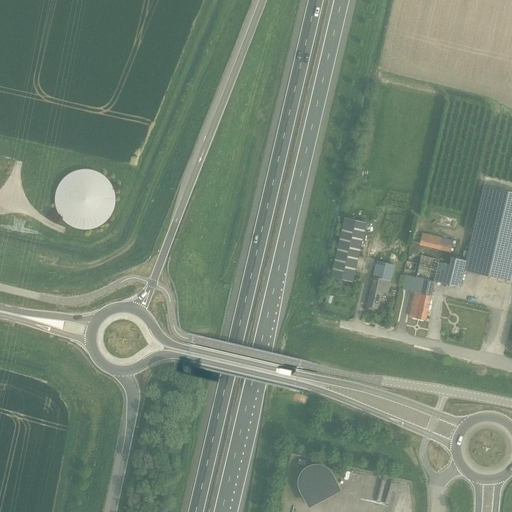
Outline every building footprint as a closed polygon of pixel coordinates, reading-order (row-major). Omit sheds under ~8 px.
[(116,202),(116,200),(116,197),(115,194),(115,192),(114,189),(113,187),(112,185),(110,182),(109,180),(107,178),(105,177),(103,175),(101,174),(98,172),(96,171),(93,171),(91,170),(88,170),(85,169),(83,170),(80,170),(78,171),(75,171),(73,172),(70,174),(68,175),(66,177),(64,178),(62,180),(61,182),(59,185),(58,187),(57,189),(56,192),(56,194),(55,197),(55,200),(55,202),(56,205),(56,207),(57,210),(58,212),(59,215),(61,217),(62,219),(64,221),(66,223),(68,224),(70,226),(73,227),(75,228),(78,229),(80,229),(83,230),(85,230),(88,230),(91,229),(93,229),(96,228),(98,227),(101,226),(103,224),(105,223),(107,221),(109,219),(110,217),(112,215),(113,212),(114,210),(115,207),(115,205),(116,202)] [(438,263),(433,281),(434,281),(459,287),(462,270),(475,273),(511,281),(511,192),(482,186),(474,220),(465,260),(450,257),(448,265),(438,263)] [(344,218),(330,277),(353,282),(366,223),(344,218)] [(420,243),(419,245),(450,253),(453,241),(422,233),(420,243)] [(376,309),(380,293),(386,295),(393,265),(376,261),(365,306),(376,309)] [(405,275),(402,290),(414,292),(408,316),(425,320),(434,282),(405,275)] [(300,489),(301,490),(309,505),(338,489),(330,475),(329,473),(329,472),(328,471),(327,470),(326,469),(324,468),(323,468),(322,467),(320,467),(319,466),(318,466),(316,466),(315,466),(313,466),(312,466),(311,467),(309,467),(308,468),(307,468),(305,469),(304,470),(303,471),(302,472),(302,474),(301,475),(300,476),(300,477),(299,479),(299,480),(299,482),(299,483),(299,485),(299,486),(300,487),(300,489)]
